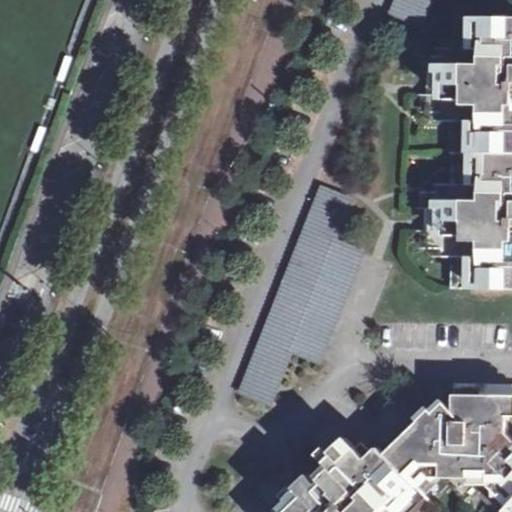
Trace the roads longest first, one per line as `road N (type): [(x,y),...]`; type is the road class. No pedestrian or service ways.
road 1 (secondary): [(29,511),(220,0)]
road 2 (secondary): [(185,0),(0,495)]
